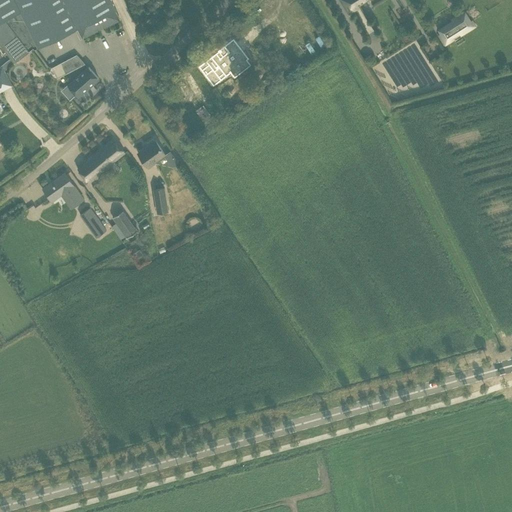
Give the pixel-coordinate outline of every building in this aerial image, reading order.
[(0,0),(0,23),(10,16),(34,47),(34,48),(33,48),(34,49),(35,49),(78,28),(82,37),(119,19),(115,10),(116,9),(112,0),(0,0)] [(360,8),(359,6),(368,0),(339,0),(348,15),(360,8)] [(465,12),(452,21),(460,35),(474,26),(465,12)] [(33,48),(34,47),(10,16),(0,23),(0,41),(13,57),(2,66),(4,70),(33,48)] [(218,54),(199,69),(214,88),(229,76),(231,75),(235,80),(251,67),(247,62),(249,61),(233,41),(218,53),(218,54)] [(65,61),(61,63),(66,73),(70,71),(65,61)] [(70,98),(75,93),(78,96),(99,78),(89,67),(68,85),(63,90),(70,98)] [(0,110),(0,109),(0,91),(12,85),(3,68),(0,69),(0,110)] [(112,138),(80,164),(75,168),(87,183),(124,153),(112,138)] [(170,151),(165,154),(155,140),(155,141),(153,138),(146,143),(148,146),(138,153),(148,167),(155,162),(173,166),(178,162),(170,151)] [(65,172),(42,189),(51,202),(61,195),(66,191),(76,205),(84,200),(65,172)] [(163,188),(153,189),(157,213),(167,212),(163,188)] [(122,210),(112,217),(126,236),(136,230),(122,210)] [(97,219),(88,226),(96,237),(106,231),(97,219)] [(144,256),(140,250),(134,254),(138,259),(144,256)]
